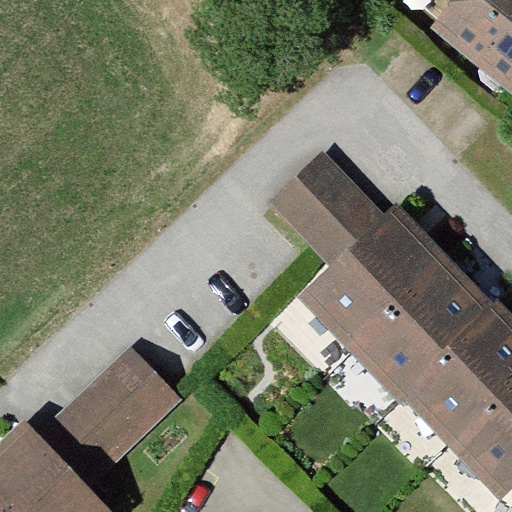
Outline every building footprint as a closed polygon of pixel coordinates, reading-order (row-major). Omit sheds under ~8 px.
[(511,0),(484,0),(461,31),(456,28),(442,46),(501,91),(492,103),(511,118),(511,0)] [(302,245),(350,193),(325,169),(276,221),(302,245)] [(329,270),(377,218),(350,193),(302,245),(329,270)] [(352,369),(444,271),(402,233),(398,237),(377,218),(329,270),(350,290),(311,331),(352,369)] [(415,410),(498,321),(444,271),(352,369),(406,420),(415,410)] [(460,452),(511,397),(511,334),(498,321),(415,410),(460,452)] [(103,391),(158,443),(188,411),(134,359),(103,391)] [(80,415),(134,467),(158,443),(103,391),(80,415)] [(511,397),(460,452),(505,493),(511,485),(511,397)] [(57,439),(111,491),(134,467),(80,415),(57,439)] [(0,463),(0,510),(2,511),(95,511),(93,510),(111,491),(57,439),(40,457),(22,440),(0,463)]
